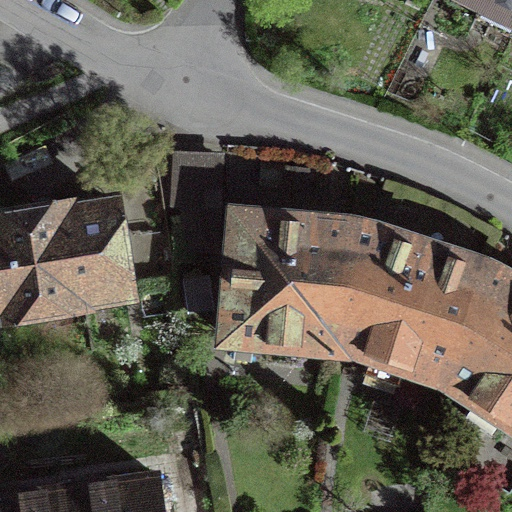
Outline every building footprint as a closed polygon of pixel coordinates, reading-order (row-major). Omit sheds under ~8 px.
[(511,0),(463,0),(471,4),(511,24),(511,0)] [(188,248),(216,251),(220,209),(222,152),(173,150),(170,205),(182,205),(188,248)] [(147,151),(121,156),(125,175),(150,170),(147,151)] [(0,293),(3,311),(127,292),(113,202),(44,213),(0,219),(0,293)] [(338,347),(339,342),(349,224),(299,220),(236,214),(225,338),(338,347)] [(406,366),(444,379),(484,266),(426,247),(375,229),(355,225),(349,224),(339,342),(370,353),(364,371),(399,384),(406,366)] [(444,379),(511,423),(511,280),(507,277),(489,268),(484,266),(444,379)] [(424,511),(487,511),(484,487),(462,473),(426,478),(424,511)] [(162,511),(158,476),(0,498),(0,511),(162,511)]
